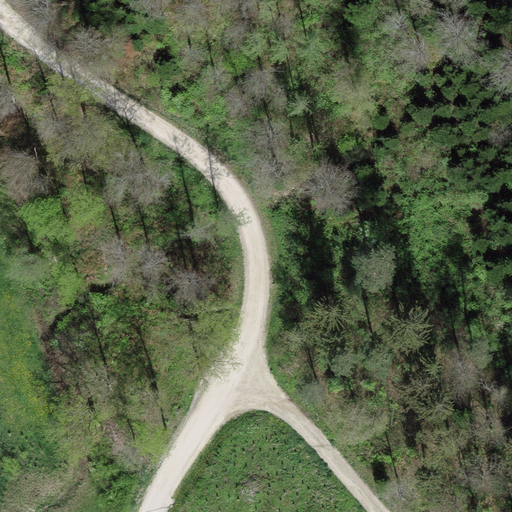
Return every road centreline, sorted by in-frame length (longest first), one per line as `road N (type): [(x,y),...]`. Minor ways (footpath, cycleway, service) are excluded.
road 1 (track): [(149,511),(187,446),(255,384),(252,238),(226,182),(201,158),(0,12)]
road 2 (track): [(379,511),(296,417),(255,384)]
